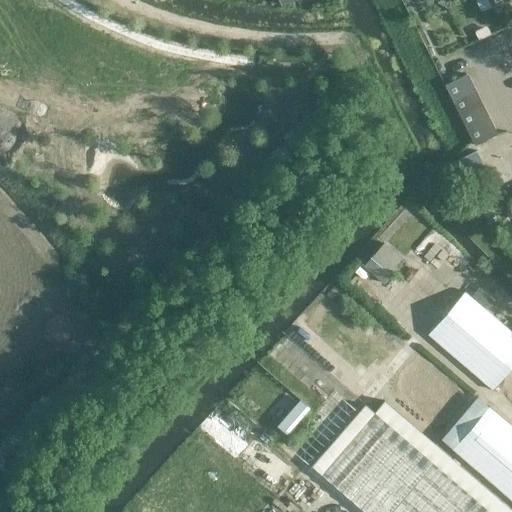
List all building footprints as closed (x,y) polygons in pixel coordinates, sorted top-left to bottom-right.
[(467,73),(444,84),(451,98),(474,87),(467,73)] [(474,87),(451,98),(458,113),(482,102),(474,87)] [(482,102),(458,113),(465,127),(489,116),(482,102)] [(489,116),(465,127),(471,139),(474,145),(497,134),(489,116)] [(384,241),(363,265),(384,284),(405,260),(384,241)] [(440,439),(511,500),(511,426),(477,396),(440,439)] [(321,474),(365,511),(490,511),(374,412),(321,474)]
